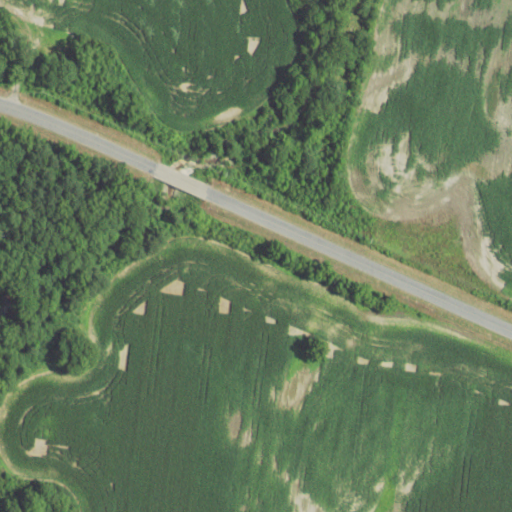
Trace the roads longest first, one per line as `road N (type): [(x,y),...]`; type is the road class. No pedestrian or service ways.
road 1 (tertiary): [(212,193),(511,330)]
road 2 (tertiary): [(0,101),(157,167)]
